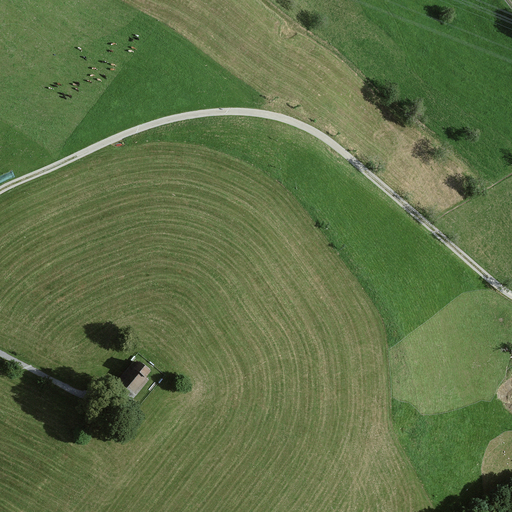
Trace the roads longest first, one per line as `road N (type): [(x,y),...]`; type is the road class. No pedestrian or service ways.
road 1 (track): [(426,224),(336,146),(308,128),(256,114),(206,113),(144,128),(0,191)]
road 2 (track): [(0,354),(114,410)]
